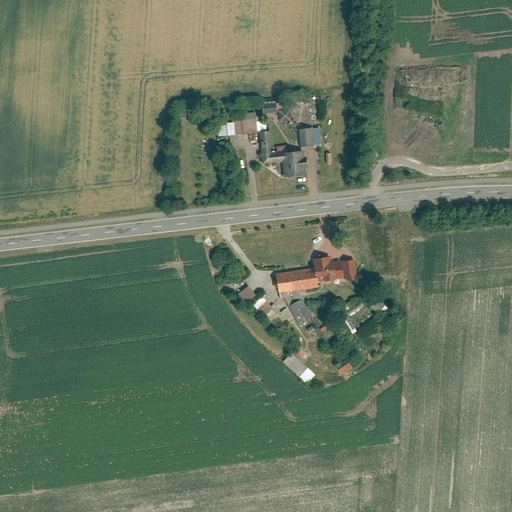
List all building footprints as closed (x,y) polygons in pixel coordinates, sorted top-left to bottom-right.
[(264,112),(278,111),(277,102),(264,103),(264,112)] [(281,121),(292,120),(291,108),(280,109),(281,121)] [(244,132),(258,131),(256,112),(243,113),(243,117),(244,132)] [(236,121),(237,133),(244,132),(243,117),(235,118),(236,121)] [(236,121),(228,122),(229,134),(237,133),(236,121)] [(228,122),(218,123),(219,134),(229,134),(228,122)] [(301,145),(315,144),(314,127),(300,128),(301,145)] [(271,131),(261,132),(263,162),(283,161),(283,150),(273,151),(271,131)] [(284,175),(307,173),(305,149),(283,150),(283,161),(284,175)] [(344,277),(342,259),(332,260),(331,255),(315,257),(316,266),(317,281),(344,277)] [(276,271),(279,290),(318,285),(317,281),(316,266),(276,271)] [(348,280),(356,279),(354,266),(346,267),(348,280)] [(247,302),(256,294),(249,285),(239,293),(247,302)] [(263,295),(254,303),(258,308),(267,300),(263,295)] [(369,304),(379,313),(387,304),(377,295),(369,304)] [(299,323),(313,316),(303,298),(290,305),(299,323)] [(265,312),(272,306),(267,300),(258,308),(263,313),(265,312)] [(281,311),(274,304),(272,306),(265,312),(272,319),(281,311)] [(307,383),(316,374),(293,352),(284,361),(307,383)] [(339,369),(343,374),(353,368),(349,362),(339,369)]
